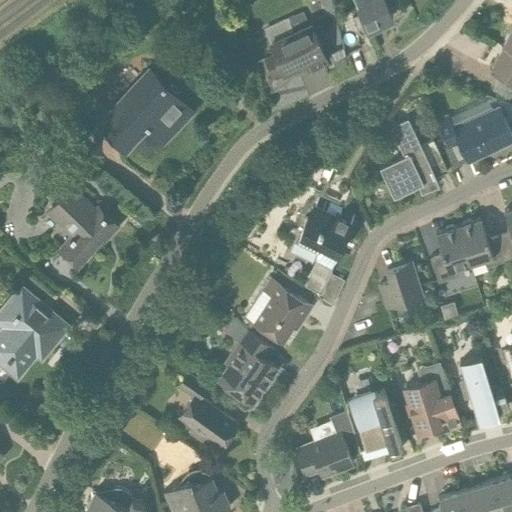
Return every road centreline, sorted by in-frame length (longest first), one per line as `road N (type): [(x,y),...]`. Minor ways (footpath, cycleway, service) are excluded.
road 1 (residential): [(34,511),(106,368),(236,153),(401,61),(467,0)]
road 2 (residential): [(274,511),(262,441),(322,353),(372,238),(511,172)]
road 3 (residential): [(511,442),(304,511)]
